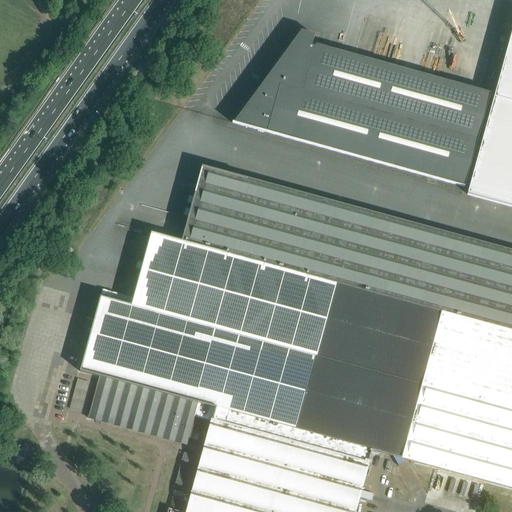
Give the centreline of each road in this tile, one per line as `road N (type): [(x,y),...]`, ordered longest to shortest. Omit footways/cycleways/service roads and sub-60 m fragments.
road 1 (unknown): [(292,0),(199,125),(511,225)]
road 2 (unclassified): [(0,266),(189,0)]
road 3 (motorway): [(0,227),(162,0)]
road 4 (motorway): [(133,0),(0,186)]
